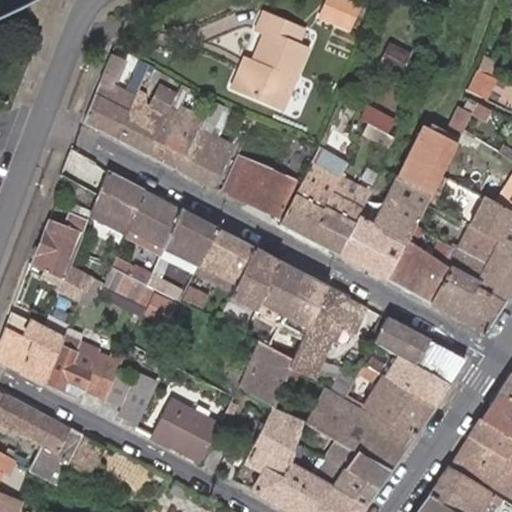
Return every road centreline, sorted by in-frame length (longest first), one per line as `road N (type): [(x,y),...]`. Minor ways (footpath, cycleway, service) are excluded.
road 1 (residential): [(44,116),(493,355)]
road 2 (residential): [(0,371),(264,511)]
road 3 (residential): [(493,355),(387,511)]
road 4 (residential): [(94,0),(44,116)]
road 5 (residential): [(44,116),(0,232)]
road 6 (unknown): [(502,0),(451,113)]
